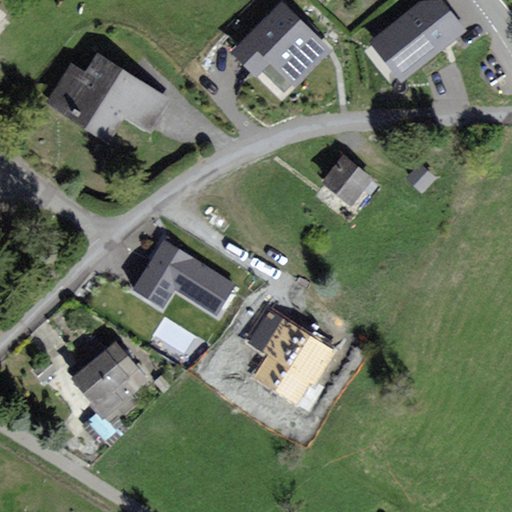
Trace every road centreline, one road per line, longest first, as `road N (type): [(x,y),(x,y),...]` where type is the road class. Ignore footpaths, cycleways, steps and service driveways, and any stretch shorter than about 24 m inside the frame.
road 1 (residential): [(0,355),(186,180),(271,143),(372,119),(511,117)]
road 2 (residential): [(0,430),(132,511)]
